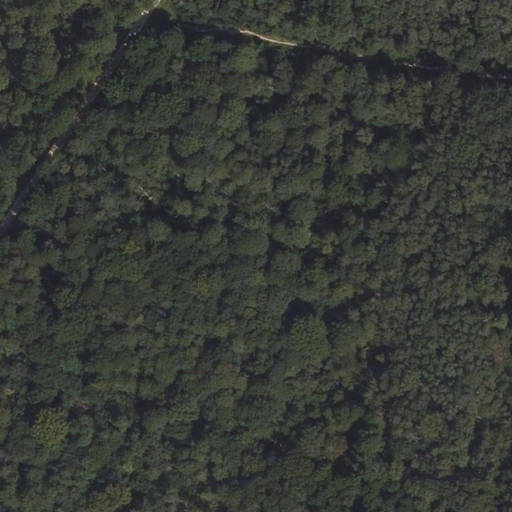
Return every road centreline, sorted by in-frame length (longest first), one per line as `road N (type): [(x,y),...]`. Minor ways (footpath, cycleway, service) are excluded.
road 1 (track): [(153,17),(511,79)]
road 2 (track): [(165,0),(0,250)]
